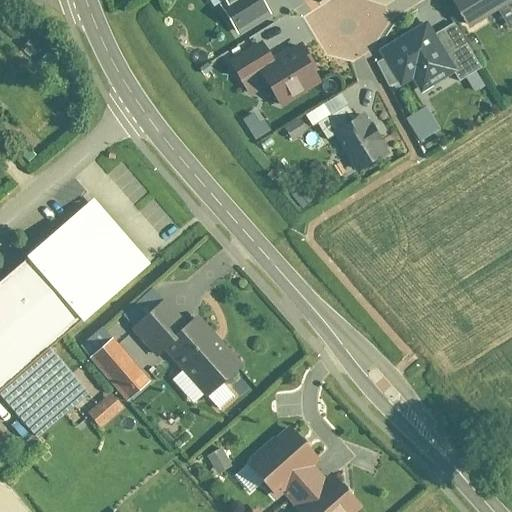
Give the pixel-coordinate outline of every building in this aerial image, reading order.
[(229,0),(246,30),(278,14),(270,0),(229,0)] [(511,0),(443,0),(442,1),(456,27),(481,14),(496,37),(511,26),(511,0)] [(453,72),(422,19),(371,48),(393,86),(405,79),(414,94),(453,72)] [(256,81),(273,111),(314,88),(296,55),(269,71),(257,51),(224,71),(236,92),(256,81)] [(333,101),(301,121),(312,138),(343,117),(333,101)] [(399,118),(412,142),(433,130),(420,106),(399,118)] [(249,117),(259,138),(274,131),(265,110),(249,117)] [(355,115),(323,136),(352,178),(383,157),(355,115)] [(89,213),(0,282),(0,408),(29,441),(80,395),(39,350),(136,274),(89,213)] [(152,361),(157,356),(213,413),(225,400),(209,384),(227,366),(183,322),(172,332),(149,309),(124,333),(152,361)] [(100,341),(82,360),(117,396),(136,378),(100,341)] [(297,419),(254,460),(288,495),(301,483),(315,498),(333,481),(318,465),(330,453),(297,419)] [(225,472),(236,466),(226,449),(215,455),(225,472)] [(315,498),(304,506),(309,511),(363,511),(369,507),(339,474),(333,481),(315,498)]
